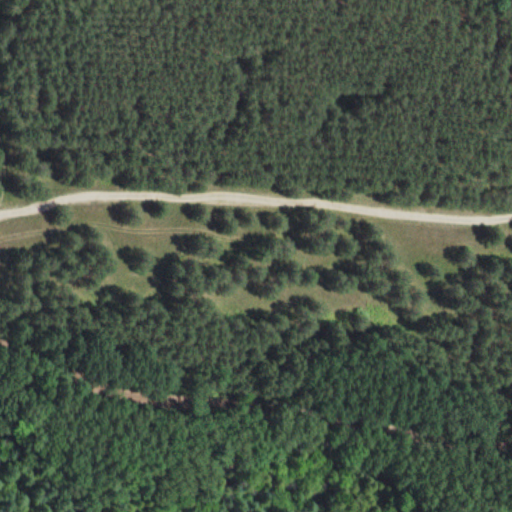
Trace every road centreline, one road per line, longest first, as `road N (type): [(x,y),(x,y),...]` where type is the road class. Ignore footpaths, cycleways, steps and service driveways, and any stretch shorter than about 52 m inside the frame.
road 1 (track): [(0,356),(119,403),(511,449)]
road 2 (residential): [(0,222),(71,199),(511,215)]
